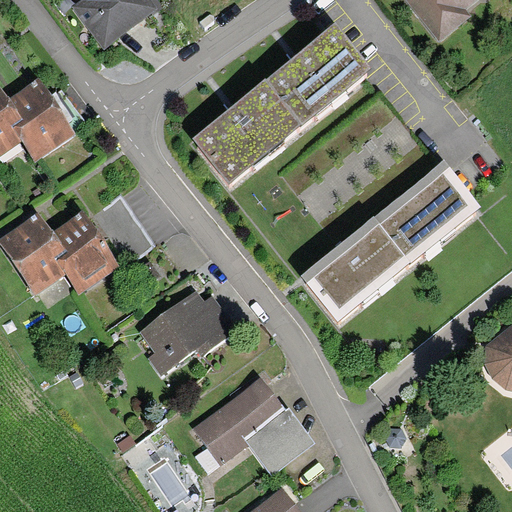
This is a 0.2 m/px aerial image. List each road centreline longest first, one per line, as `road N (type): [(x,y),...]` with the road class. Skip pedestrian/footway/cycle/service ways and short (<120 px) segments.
road 1 (residential): [(386,511),(293,338),(115,119)]
road 2 (unknown): [(342,429),(511,287)]
road 3 (residential): [(282,0),(115,119)]
road 4 (residential): [(115,119),(22,0)]
